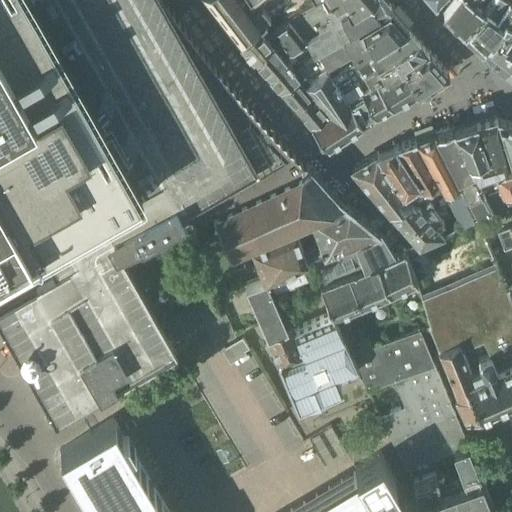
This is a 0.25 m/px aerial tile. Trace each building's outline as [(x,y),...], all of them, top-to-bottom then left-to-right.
[(127,257),(121,246),(136,239),(136,240),(137,239),(160,229),(162,228),(186,218),(187,218),(187,217),(188,216),(192,224),(213,215),(210,207),(213,205),(303,164),(303,163),(306,158),(306,157),(301,157),(301,156),(300,156),(298,152),(294,150),(294,149),(293,149),(291,145),(287,144),(286,142),(285,142),(284,138),(280,137),(280,136),(279,135),(278,131),(276,131),(273,130),(273,128),(272,128),(271,124),(267,122),(267,121),(265,121),(265,117),(260,115),(260,114),(259,114),(258,110),(253,108),(253,107),(252,107),(251,103),(249,102),(247,101),(246,100),(245,99),(244,95),(240,94),(240,93),(239,92),(238,88),(234,86),(234,85),(233,84),(232,80),(228,79),(228,78),(227,77),(226,73),(222,72),(222,70),(220,70),(219,66),(216,64),(215,63),(214,62),(213,58),(209,56),(209,55),(208,54),(207,50),(203,49),(203,47),(202,47),(201,43),(197,41),(197,40),(196,39),(195,35),(191,34),(191,32),(190,32),(189,28),(185,26),(185,24),(184,24),(184,19),(180,18),(180,17),(178,16),(178,12),(174,10),(174,9),(173,8),(172,4),(169,2),(168,1),(167,1),(167,0),(0,0),(0,316),(2,320),(22,356),(32,372),(38,382),(45,396),(51,406),(55,412),(73,402),(176,343),(170,333),(171,333),(170,331),(169,332),(156,308),(157,308),(156,306),(155,306),(142,283),(142,281),(141,281),(127,258),(128,258),(127,256),(127,257)] [(235,34),(240,40),(241,38),(259,23),(264,18),(269,23),(296,7),(305,1),(307,0),(209,0),(227,24),(235,34)] [(306,38),(313,50),(314,51),(317,50),(335,39),(334,38),(390,6),(385,0),(362,0),(348,9),(342,0),(336,0),(335,1),(334,0),(332,0),(326,4),(323,0),(316,0),(307,4),(295,11),(273,27),(276,31),(276,32),(284,41),(290,48),(306,38)] [(342,0),(348,9),(362,0),(307,0),(305,1),(307,4),(316,0),(323,0),(326,4),(332,0),(334,0),(335,1),(336,0),(342,0)] [(450,0),(443,10),(463,29),(485,1),(483,0),(450,0)] [(511,0),(483,0),(485,1),(506,15),(511,18),(511,0)] [(481,45),(481,46),(494,27),(497,29),(506,15),(485,1),(463,29),(481,45)] [(326,65),(324,66),(331,75),(354,60),(355,61),(409,26),(401,17),(390,6),(334,38),(335,39),(317,50),(326,65)] [(494,27),(481,46),(511,70),(511,18),(506,15),(497,29),(494,27)] [(259,23),(241,38),(240,40),(253,55),(257,60),(259,62),(284,41),(276,32),(276,31),(273,27),(266,32),(259,23)] [(409,26),(355,61),(362,72),(390,55),(419,38),(409,26)] [(259,62),(281,87),(298,73),(292,64),(313,50),(306,38),(290,48),(284,41),(259,62)] [(428,49),(419,38),(390,55),(400,67),(428,49)] [(428,48),(428,49),(400,67),(419,89),(427,84),(446,72),(447,72),(448,71),(428,48)] [(281,87),(295,104),(314,91),(309,84),(312,81),(309,78),(324,66),(326,65),(317,50),(314,51),(313,50),(292,64),(298,73),(281,87)] [(390,55),(362,72),(371,84),(375,81),(392,105),(419,89),(400,67),(390,55)] [(329,109),(311,122),(328,144),(346,132),(347,133),(355,127),(354,127),(363,121),(349,98),(371,84),(362,72),(355,61),(354,60),(331,75),(324,66),(309,78),(312,81),(309,84),(314,91),(329,109)] [(375,81),(371,84),(349,98),(363,121),(377,113),(392,105),(375,81)] [(295,104),(311,122),(329,109),(314,91),(295,104)] [(475,118),(487,152),(508,144),(496,113),(496,112),(494,113),(489,115),(489,114),(487,115),(484,116),(482,116),(483,116),(477,118),(477,117),(475,118)] [(473,166),(493,208),(511,198),(511,117),(496,113),(508,144),(487,152),(483,154),(485,161),(473,166)] [(475,118),(453,125),(473,166),(485,161),(483,154),(487,152),(475,118)] [(434,131),(478,217),(493,210),(493,208),(473,166),(453,125),(434,131)] [(452,206),(461,223),(478,217),(434,131),(416,138),(452,206)] [(427,196),(436,209),(446,203),(448,208),(452,206),(416,138),(395,145),(426,193),(427,196)] [(395,145),(376,152),(404,192),(411,199),(426,193),(395,145)] [(411,199),(404,192),(376,152),(351,167),(368,186),(377,196),(391,212),(402,204),(411,199)] [(324,256),(322,251),(317,238),(313,239),(315,244),(303,248),(295,226),(310,221),(350,204),(340,197),(315,170),(307,162),(303,164),(213,205),(216,213),(232,253),(238,250),(246,247),(251,245),(263,276),(265,275),(280,271),(285,269),(288,267),(289,269),(290,268),(289,267),(300,260),(307,257),(310,255),(312,261),(324,256)] [(397,218),(405,228),(415,219),(418,219),(419,221),(427,216),(429,218),(437,211),(436,209),(427,196),(426,193),(411,199),(402,204),(391,212),(396,218),(397,218)] [(352,206),(350,204),(310,221),(317,238),(322,251),(352,239),(378,229),(352,206)] [(413,238),(417,242),(443,232),(437,224),(440,221),(443,224),(446,222),(437,211),(429,218),(427,216),(419,221),(418,219),(415,219),(405,228),(413,237),(413,238)] [(402,247),(403,249),(415,280),(428,324),(427,324),(456,396),(454,397),(465,420),(473,417),(511,399),(511,416),(509,418),(511,425),(511,300),(506,287),(494,258),(492,251),(484,233),(485,232),(478,217),(461,223),(443,232),(417,242),(404,247),(402,247)] [(504,246),(504,247),(511,243),(511,225),(509,227),(508,225),(497,230),(498,234),(504,246)] [(324,256),(312,261),(311,262),(321,284),(332,311),(333,314),(415,280),(403,249),(394,253),(392,250),(381,234),(378,229),(352,239),(355,244),(324,256)] [(280,271),(265,275),(271,289),(287,283),(288,284),(294,281),(294,280),(307,275),(302,265),(300,260),(289,267),(290,268),(289,269),(288,267),(285,269),(280,271)] [(269,337),(278,360),(302,350),(297,338),(293,327),(295,326),(290,312),(283,315),(271,289),(265,275),(263,276),(262,275),(245,282),(246,285),(257,310),(265,329),(269,337)] [(197,303),(197,304),(217,349),(222,346),(222,345),(224,344),(236,337),(218,294),(197,303)] [(293,327),(297,338),(302,350),(278,360),(279,361),(280,360),(281,364),(281,365),(281,366),(282,369),(285,374),(285,375),(286,375),(288,382),(289,383),(296,401),(297,404),(301,403),(301,402),(337,387),(340,386),(340,385),(339,385),(334,372),(343,369),(355,364),(356,363),(351,351),(333,314),(332,311),(303,323),(303,324),(295,326),(293,327)] [(356,363),(355,364),(367,387),(393,377),(404,404),(379,413),(382,417),(406,466),(453,447),(467,441),(457,417),(419,327),(351,351),(356,363)] [(464,511),(453,483),(442,487),(434,471),(413,480),(418,492),(407,497),(380,451),(355,466),(356,468),(328,484),(304,443),(289,417),(248,346),(242,337),(224,347),(111,413),(113,417),(90,431),(60,449),(61,450),(97,511),(464,511)] [(495,511),(467,441),(453,447),(465,478),(453,483),(464,511),(495,511)]
